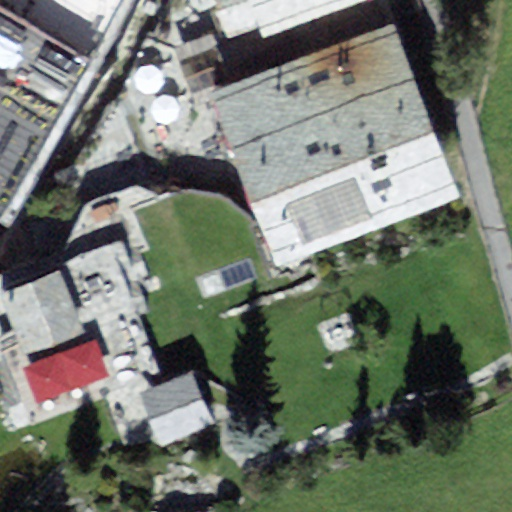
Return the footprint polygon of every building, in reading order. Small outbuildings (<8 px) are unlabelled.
[(58,0),(113,32),(131,0),(58,0)] [(205,0),(217,34),(313,0),(205,0)] [(377,21),(369,0),(334,0),(346,32),(377,21)] [(346,32),(197,86),(262,262),(450,194),(385,18),(377,21),(346,32)] [(203,423),(127,230),(0,276),(0,350),(27,425),(105,393),(127,450),(203,423)]
